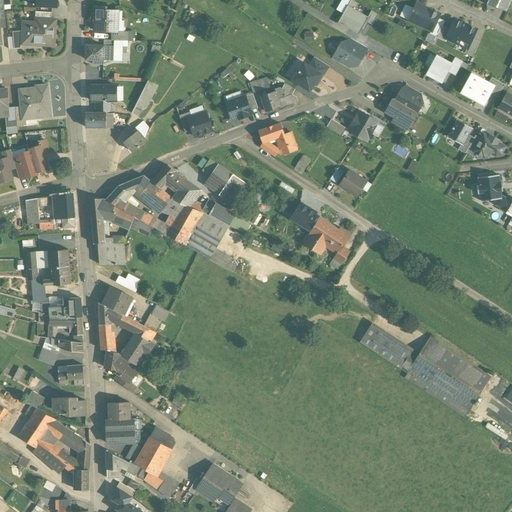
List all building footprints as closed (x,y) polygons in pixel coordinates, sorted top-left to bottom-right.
[(351,0),(348,6),(356,10),(359,4),(351,0)] [(511,0),(500,0),(497,6),(507,10),(511,0)] [(416,4),(409,21),(432,31),(437,19),(439,15),(416,4)] [(366,22),(369,18),(356,10),(348,6),(339,23),(359,34),(366,22)] [(107,7),(95,7),(94,31),(111,32),(115,32),(116,31),(116,11),(107,10),(108,9),(107,9),(107,7)] [(369,18),(366,22),(372,26),(378,15),(372,12),(369,18)] [(56,20),(51,19),(39,19),(38,28),(22,27),(22,32),(21,45),(40,46),(40,44),(54,45),(56,20)] [(445,22),(437,19),(432,31),(430,34),(438,37),(443,26),(445,22)] [(455,20),(447,38),(467,48),(472,39),(476,30),(455,20)] [(450,30),(443,26),(438,37),(445,41),(447,38),(450,30)] [(128,31),(116,31),(115,32),(111,32),(111,41),(114,41),(128,41),(128,31)] [(21,45),(22,32),(13,33),(13,37),(14,49),(20,49),(20,45),(21,45)] [(366,48),(351,39),(347,46),(362,55),(366,48)] [(480,42),(472,39),(465,54),(473,57),(480,42)] [(362,55),(347,46),(342,43),(340,47),(337,48),(334,53),(336,54),(333,58),(332,59),(347,67),(348,67),(347,66),(350,62),(357,66),(360,61),(358,60),(359,58),(362,57),(363,55),(362,55)] [(104,46),(86,45),(86,60),(113,61),(113,59),(116,59),(116,50),(116,46),(114,46),(104,46)] [(434,50),(428,47),(425,52),(432,55),(434,50)] [(452,64),(438,56),(427,75),(441,83),(447,72),(452,64)] [(329,66),(315,58),(309,67),(321,74),(320,75),(322,76),(329,66)] [(455,58),(452,64),(447,72),(455,76),(463,62),(455,58)] [(304,63),(293,80),(310,91),(320,75),(321,74),(309,67),(304,63)] [(489,83),(473,74),(462,93),(484,105),(490,94),(494,86),(489,83)] [(504,85),(491,78),(489,83),(494,86),(490,94),(497,98),(502,90),(504,85)] [(259,80),(249,83),(253,94),(263,90),(262,89),(261,85),(260,83),(259,80)] [(157,86),(148,81),(145,89),(154,93),(157,86)] [(295,89),(285,84),(282,89),(292,94),(295,89)] [(37,88),(19,90),(21,106),(21,107),(24,107),(25,117),(26,117),(40,116),(41,118),(51,117),(48,85),(37,86),(37,88)] [(511,88),(504,85),(502,90),(507,93),(511,95),(511,88)] [(116,86),(92,86),(92,101),(96,101),(110,101),(116,101),(116,86)] [(416,91),(406,86),(403,91),(412,97),(416,91)] [(0,117),(8,117),(7,107),(9,107),(7,88),(6,89),(6,90),(0,90),(0,117)] [(154,93),(145,89),(137,104),(143,107),(146,109),(154,93)] [(292,94),(282,89),(275,91),(279,107),(298,101),(296,96),(292,94)] [(412,97),(403,91),(402,90),(399,95),(401,96),(399,98),(397,99),(396,100),(414,111),(417,113),(420,108),(424,106),(421,94),(416,91),(412,97)] [(275,91),(260,96),(266,112),(279,107),(275,91)] [(511,95),(507,93),(498,108),(511,115),(511,95)] [(253,94),(245,96),(250,111),(258,109),(253,94)] [(245,96),(226,103),(232,120),(238,118),(239,118),(240,119),(247,116),(248,115),(248,114),(251,113),(250,111),(245,96)] [(407,125),(414,111),(393,99),(385,112),(407,125)] [(111,114),(110,101),(96,101),(96,114),(111,114)] [(143,107),(137,104),(132,114),(138,117),(143,107)] [(21,106),(15,107),(17,126),(26,125),(26,117),(25,117),(24,107),(21,107),(21,106)] [(155,112),(147,118),(153,124),(159,118),(160,117),(159,114),(158,114),(155,112)] [(190,112),(179,116),(185,133),(192,130),(189,119),(192,118),(190,112)] [(192,118),(189,119),(192,130),(194,136),(212,130),(208,120),(209,118),(208,114),(204,112),(200,114),(199,115),(192,118)] [(378,121),(361,112),(358,116),(357,115),(350,126),(352,127),(349,132),(366,141),(371,133),(377,123),(378,121)] [(106,114),(96,114),(86,114),(86,128),(106,128),(106,114)] [(113,128),(113,114),(111,114),(96,114),(106,114),(106,128),(113,128)] [(346,129),(331,120),(326,127),(342,136),(346,129)] [(473,129),(457,120),(447,137),(461,145),(463,146),(469,135),(473,129)] [(143,122),(135,129),(137,131),(138,130),(145,139),(150,129),(143,122)] [(377,123),(371,133),(377,137),(383,127),(377,123)] [(280,124),(259,131),(263,142),(265,141),(276,138),(284,135),(284,134),(280,124)] [(137,131),(124,142),(132,152),(146,141),(145,139),(138,130),(137,131)] [(278,150),(265,141),(263,142),(259,147),(274,157),(277,152),(281,155),(296,150),(290,132),(284,134),(284,135),(276,138),(279,149),(278,150)] [(469,135),(463,146),(461,145),(458,150),(465,154),(468,148),(474,138),(469,135)] [(481,139),(474,151),(484,157),(485,155),(489,157),(491,153),(496,155),(500,154),(504,147),(497,143),(499,140),(490,136),(489,138),(483,135),(481,139)] [(474,138),(468,148),(474,151),(481,139),(475,136),(474,138)] [(45,141),(39,142),(40,148),(41,148),(43,154),(49,153),(45,141)] [(40,148),(36,150),(34,148),(29,149),(30,152),(36,172),(38,172),(39,170),(41,169),(42,171),(47,169),(43,154),(41,148),(40,148)] [(11,150),(1,153),(3,159),(5,166),(7,166),(8,170),(10,169),(10,170),(16,169),(15,164),(11,150)] [(30,152),(26,153),(25,155),(19,157),(21,163),(25,176),(25,177),(31,176),(30,174),(33,173),(35,174),(36,174),(36,172),(30,152)] [(0,183),(13,180),(10,170),(10,169),(8,170),(7,166),(5,166),(3,159),(0,159),(0,183)] [(210,160),(203,171),(210,176),(218,165),(210,160)] [(307,165),(299,161),(293,170),(301,174),(307,165)] [(21,163),(15,164),(16,169),(19,178),(25,176),(21,163)] [(240,180),(218,165),(210,176),(205,185),(227,200),(240,180)] [(186,180),(168,166),(152,183),(159,188),(160,188),(165,182),(179,190),(186,180)] [(343,172),(337,168),(330,179),(336,183),(343,172)] [(367,182),(349,170),(339,185),(357,196),(367,182)] [(499,175),(477,178),(478,186),(477,186),(478,194),(479,194),(480,201),(494,200),(501,199),(501,195),(501,191),(503,191),(502,184),(500,184),(499,175)] [(152,183),(144,176),(129,182),(135,190),(139,195),(161,212),(172,198),(160,188),(159,188),(152,183)] [(179,190),(172,198),(181,204),(184,206),(184,205),(188,206),(200,190),(186,180),(179,190)] [(240,180),(227,200),(241,197),(248,186),(240,180)] [(129,182),(119,186),(106,200),(113,206),(127,214),(132,206),(123,199),(128,193),(135,190),(129,182)] [(248,186),(241,197),(258,208),(265,197),(248,186)] [(72,194),(54,197),(56,222),(62,222),(62,228),(74,226),(72,194)] [(499,210),(511,216),(511,197),(508,195),(506,198),(501,195),(501,199),(494,200),(495,205),(500,208),(499,210)] [(56,222),(44,223),(43,210),(38,211),(38,206),(45,205),(46,203),(46,197),(25,201),(28,225),(39,224),(40,229),(62,228),(62,222),(56,222)] [(106,200),(90,198),(92,219),(102,220),(113,221),(113,206),(106,200)] [(234,216),(209,201),(203,212),(203,213),(229,227),(234,216)] [(311,232),(320,219),(315,216),(317,214),(301,204),(291,219),(311,232)] [(188,206),(184,205),(184,206),(171,228),(167,235),(183,245),(202,212),(188,206)] [(127,214),(113,206),(113,221),(130,228),(134,218),(127,214)] [(158,221),(143,213),(143,212),(132,206),(127,214),(134,218),(138,220),(139,219),(153,228),(167,235),(171,228),(158,221)] [(203,213),(202,212),(183,245),(209,260),(216,249),(229,227),(203,213)] [(153,228),(139,219),(138,220),(134,218),(130,228),(149,237),(153,228)] [(102,220),(92,219),(92,228),(100,228),(103,230),(102,220)] [(339,231),(320,219),(311,232),(309,235),(310,236),(326,246),(337,254),(338,254),(342,247),(350,236),(340,229),(339,231)] [(100,228),(92,228),(94,244),(98,244),(124,243),(126,238),(103,238),(103,230),(100,228)] [(326,246),(310,236),(306,242),(321,252),(324,248),(325,248),(326,246)] [(125,265),(124,243),(98,244),(99,264),(125,265)] [(342,247),(338,254),(337,254),(334,259),(341,263),(349,252),(342,247)] [(232,258),(216,249),(209,260),(226,269),(232,258)] [(68,250),(49,251),(50,268),(69,267),(68,259),(69,259),(68,250)] [(49,251),(35,252),(36,268),(37,269),(50,268),(49,251)] [(35,252),(26,253),(27,269),(36,268),(35,252)] [(232,258),(226,269),(230,271),(232,272),(238,262),(232,258)] [(0,271),(17,271),(16,259),(0,259),(0,271)] [(69,267),(50,268),(51,280),(51,285),(53,285),(58,285),(58,288),(65,288),(65,284),(70,284),(70,274),(69,274),(69,267)] [(36,268),(27,269),(28,281),(32,280),(37,280),(37,269),(36,268)] [(139,280),(129,274),(125,280),(136,286),(139,280)] [(125,280),(119,276),(116,283),(135,293),(138,287),(136,286),(125,280)] [(37,280),(32,280),(33,290),(45,290),(44,286),(44,285),(44,286),(44,285),(43,280),(37,280)] [(120,292),(111,288),(103,305),(123,315),(124,315),(132,298),(120,292)] [(33,290),(32,290),(33,302),(39,303),(46,299),(45,290),(33,290)] [(69,298),(50,297),(49,298),(50,308),(49,308),(49,310),(64,309),(64,304),(70,304),(69,299),(69,298)] [(46,299),(39,303),(39,313),(39,316),(50,316),(49,310),(49,308),(50,308),(49,298),(46,299)] [(80,298),(69,299),(70,304),(64,304),(64,309),(65,309),(66,316),(71,316),(71,317),(81,317),(80,298)] [(103,305),(98,303),(99,325),(109,325),(108,320),(124,327),(128,318),(124,315),(123,315),(103,305)] [(0,314),(14,317),(16,309),(0,305),(0,314)] [(169,312),(156,305),(151,314),(162,320),(165,321),(169,312)] [(151,314),(145,327),(155,332),(162,320),(151,314)] [(81,317),(71,317),(71,316),(66,316),(50,316),(49,324),(58,325),(69,325),(73,325),(73,333),(73,336),(82,335),(81,317)] [(145,327),(128,318),(124,327),(133,331),(136,334),(149,342),(155,332),(145,327)] [(109,325),(99,325),(100,333),(113,333),(118,332),(128,337),(133,331),(124,327),(108,320),(109,325)] [(58,325),(49,324),(48,338),(51,339),(56,339),(57,336),(58,325)] [(412,351),(372,325),(361,342),(401,368),(412,351)] [(113,333),(100,333),(101,350),(107,351),(108,351),(115,353),(113,333)] [(136,334),(122,356),(126,359),(130,362),(135,365),(143,352),(147,355),(154,345),(149,342),(136,334)] [(60,348),(51,345),(51,339),(48,338),(46,338),(43,348),(58,354),(60,348)] [(490,377),(430,338),(419,356),(408,373),(405,377),(464,416),(490,377)] [(56,339),(51,339),(51,345),(60,348),(65,350),(83,353),(83,343),(74,342),(66,341),(56,339)] [(58,354),(43,348),(38,360),(53,366),(58,354)] [(108,351),(107,351),(105,368),(117,370),(116,373),(119,374),(118,375),(129,383),(130,383),(137,373),(127,367),(130,362),(126,359),(118,354),(115,353),(108,351)] [(412,351),(401,368),(408,373),(419,356),(412,351)] [(83,365),(67,366),(67,372),(58,373),(59,381),(68,380),(74,380),(84,379),(83,365)] [(19,368),(14,378),(19,381),(24,370),(19,368)] [(129,383),(118,375),(115,380),(132,393),(136,387),(130,383),(129,383)] [(40,380),(37,389),(57,397),(60,388),(40,380)] [(45,398),(33,391),(26,403),(38,410),(45,398)] [(184,402),(176,397),(172,402),(180,408),(184,402)] [(77,398),(57,398),(57,412),(66,412),(66,414),(68,414),(68,401),(77,401),(77,398)] [(77,401),(68,401),(68,414),(68,416),(85,416),(85,401),(77,401)] [(129,402),(109,403),(110,420),(130,419),(129,402)] [(0,405),(0,453),(6,457),(11,449),(0,442),(0,421),(7,410),(0,405)] [(70,458),(53,447),(59,438),(80,452),(80,457),(89,462),(90,445),(65,429),(66,428),(55,421),(56,420),(38,410),(37,409),(19,437),(36,448),(34,452),(57,473),(64,466),(76,476),(76,470),(77,470),(79,466),(70,458)] [(130,419),(110,420),(106,420),(107,444),(134,443),(133,419),(130,419)] [(155,428),(135,464),(139,467),(143,469),(149,472),(156,476),(159,471),(172,449),(164,445),(169,436),(155,428)] [(169,436),(164,445),(172,449),(175,443),(173,438),(169,436)] [(22,455),(11,449),(6,457),(17,464),(22,456),(22,455)] [(129,463),(106,451),(106,470),(118,470),(119,468),(125,471),(129,463)] [(30,461),(22,456),(17,464),(26,468),(30,461)] [(135,464),(130,462),(129,463),(125,471),(135,476),(139,467),(135,464)] [(227,477),(212,466),(202,481),(196,490),(198,491),(212,500),(217,492),(231,501),(242,484),(228,475),(227,477)] [(143,469),(138,477),(144,480),(149,472),(143,469)] [(77,470),(76,470),(76,476),(76,490),(88,490),(88,470),(77,470)] [(159,471),(156,476),(149,472),(144,480),(169,498),(178,483),(159,471)] [(197,478),(188,491),(195,495),(198,491),(196,490),(202,481),(197,478)] [(56,485),(47,481),(44,487),(52,491),(56,485)] [(116,488),(119,489),(132,497),(135,492),(120,482),(116,488)] [(141,511),(128,504),(132,497),(119,489),(112,499),(120,504),(117,509),(120,511),(141,511)] [(249,511),(251,510),(236,499),(227,511),(249,511)] [(71,501),(55,502),(56,510),(58,510),(58,509),(71,509),(71,501)]
